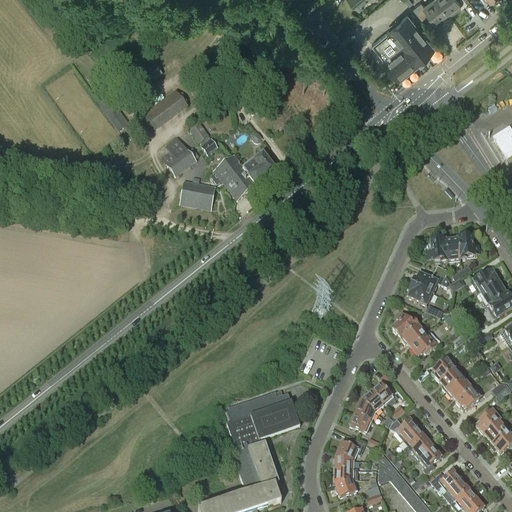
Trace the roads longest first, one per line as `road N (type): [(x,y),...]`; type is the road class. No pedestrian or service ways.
road 1 (secondary): [(0,427),(376,127)]
road 2 (residential): [(511,508),(365,335)]
road 3 (track): [(0,197),(196,231)]
road 4 (residential): [(365,335),(416,224),(483,212)]
road 5 (residential): [(318,511),(313,452),(365,335)]
